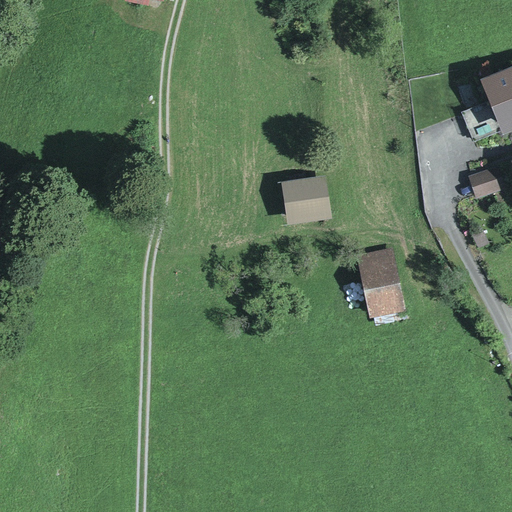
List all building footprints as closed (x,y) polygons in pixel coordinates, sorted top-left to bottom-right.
[(511,74),(490,83),(508,127),(511,125),(511,74)] [(463,113),(475,141),(500,130),(489,102),(463,113)] [(472,179),(477,195),(503,186),(497,170),(472,179)] [(289,186),(293,219),(324,215),(319,181),(289,186)] [(0,209),(0,245),(4,247),(13,213),(0,209)] [(363,257),(374,312),(401,307),(389,252),(363,257)]
